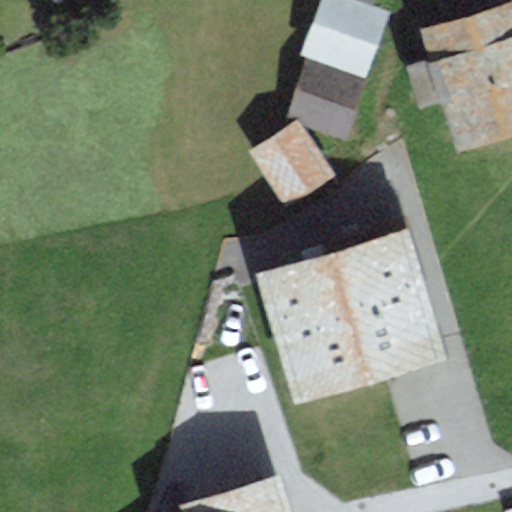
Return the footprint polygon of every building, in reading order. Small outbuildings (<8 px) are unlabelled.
[(380,0),(334,0),(376,12),(380,0)] [(388,21),(322,1),(301,58),(366,81),(388,21)] [(511,3),(457,20),(416,33),(425,61),(404,68),(417,114),(440,108),(455,154),(511,137),(511,3)] [(366,81),(307,75),(289,118),(345,145),(366,81)] [(336,179),(296,126),(250,154),(283,209),(336,179)] [(409,233),(252,275),(286,412),(385,383),(445,364),(409,233)] [(286,511),(274,474),(174,507),(175,511),(286,511)]
